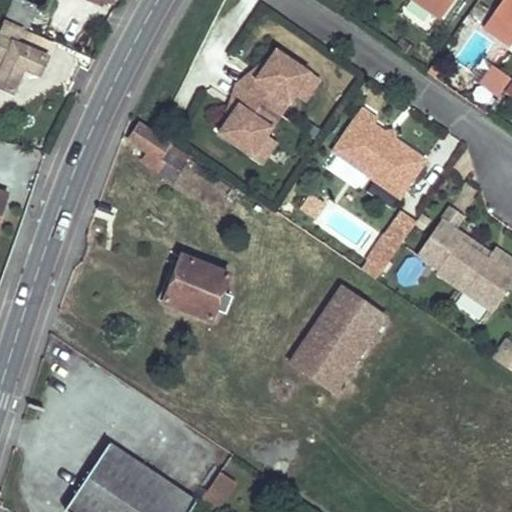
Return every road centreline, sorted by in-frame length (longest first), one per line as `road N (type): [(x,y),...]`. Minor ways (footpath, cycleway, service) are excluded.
road 1 (secondary): [(158,0),(70,179),(0,385)]
road 2 (residential): [(511,145),(297,0)]
